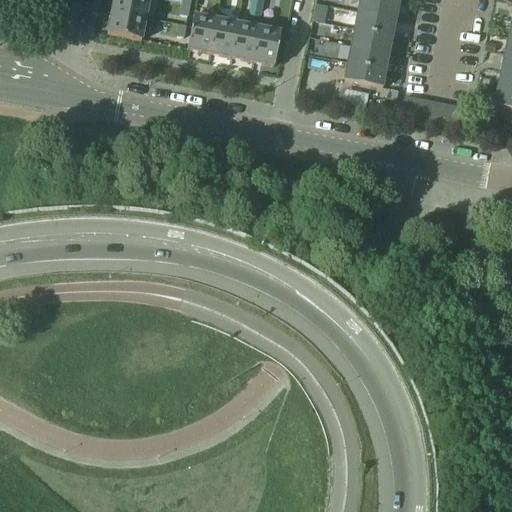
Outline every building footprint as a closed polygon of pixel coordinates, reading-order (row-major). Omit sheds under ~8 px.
[(113,0),(110,14),(145,21),(148,0),(113,0)] [(397,6),(368,0),(359,0),(357,15),(394,23),(397,6)] [(181,6),(178,18),(186,19),(189,8),(181,6)] [(110,14),(106,37),(140,43),(145,21),(110,14)] [(394,23),(357,15),(353,32),(391,40),(394,23)] [(190,30),(186,52),(208,57),(215,23),(193,18),(190,30)] [(215,23),(208,57),(229,61),(236,27),(215,23)] [(177,27),(174,39),(182,41),(184,29),(177,27)] [(236,27),(229,61),(251,65),(257,31),(236,27)] [(257,31),(251,65),(273,69),(279,35),(257,31)] [(391,40),(353,32),(350,50),(387,57),(391,40)] [(511,41),(507,41),(503,59),(511,60),(511,41)] [(387,57),(350,50),(347,66),(384,74),(387,57)] [(511,60),(503,59),(500,75),(511,77),(511,60)] [(384,74),(347,66),(343,83),(381,90),(384,74)] [(511,77),(500,75),(496,93),(511,96),(511,77)] [(511,96),(496,93),(493,108),(511,112),(511,96)] [(415,101),(403,99),(399,122),(411,125),(415,101)] [(427,104),(415,101),(411,125),(423,127),(427,104)] [(439,106),(427,104),(423,127),(434,129),(439,106)] [(451,108),(439,106),(434,129),(446,132),(451,108)] [(463,111),(451,108),(446,132),(459,134),(463,111)]
